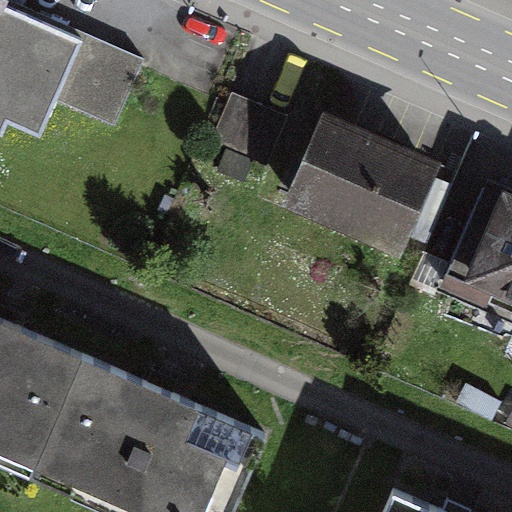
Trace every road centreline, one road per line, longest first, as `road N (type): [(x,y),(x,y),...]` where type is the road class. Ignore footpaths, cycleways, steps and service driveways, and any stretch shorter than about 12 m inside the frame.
road 1 (residential): [(511,482),(0,252)]
road 2 (primary): [(511,73),(341,0)]
